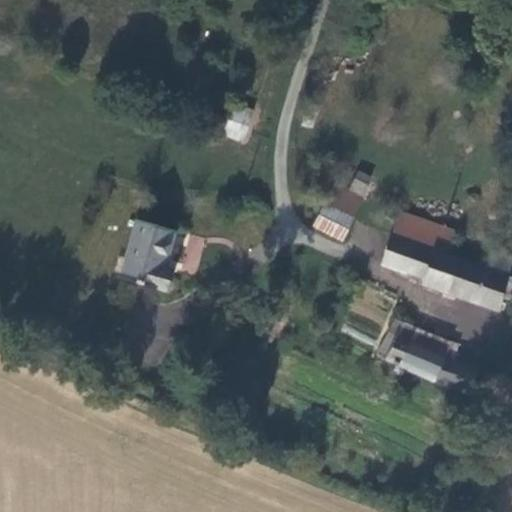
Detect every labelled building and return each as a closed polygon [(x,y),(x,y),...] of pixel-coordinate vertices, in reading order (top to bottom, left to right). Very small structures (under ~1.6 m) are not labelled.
[(222,134),(241,142),(253,114),(234,106),(222,134)] [(339,233),(356,189),(330,178),(312,223),(339,233)] [(173,227),(135,214),(118,272),(165,287),(171,266),(162,264),(173,227)] [(195,271),(205,238),(190,233),(180,266),(195,271)] [(511,253),(491,246),(485,265),(387,233),(378,261),(422,274),(419,282),(495,306),(511,253)] [(402,321),(396,335),(440,353),(445,340),(402,321)] [(399,366),(465,395),(472,366),(440,353),(396,335),(386,359),(389,360),(385,369),(385,371),(386,373),(387,374),(390,376),(391,376),(392,376),(394,376),(395,375),(399,366)]
